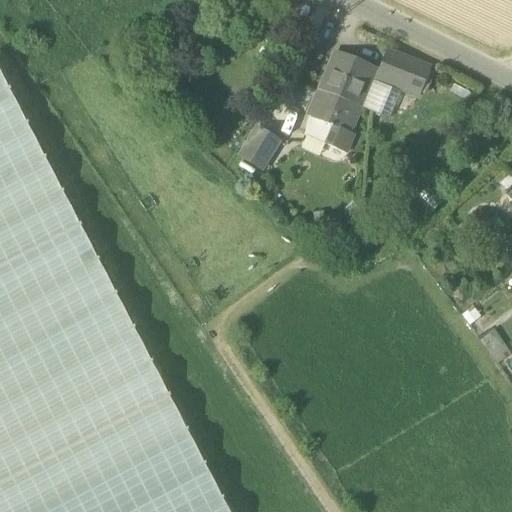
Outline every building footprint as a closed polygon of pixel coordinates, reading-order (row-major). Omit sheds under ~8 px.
[(401,89),(402,89),(412,64),(388,54),(378,79),(380,80),(383,71),(403,79),(400,88),(401,89)] [(319,93),(358,109),(371,76),(372,75),(334,59),(319,93)] [(400,93),(416,99),(427,71),(412,64),(402,89),(401,89),(400,93)] [(378,79),(371,76),(358,109),(359,109),(380,117),(392,90),(399,93),(400,93),(401,89),(400,88),(403,79),(383,71),(380,80),(378,79)] [(0,485),(168,398),(0,76),(0,485)] [(392,90),(380,117),(388,120),(400,93),(399,93),(392,90)] [(348,135),(359,109),(358,109),(319,93),(308,118),(309,119),(307,124),(304,136),(345,155),(353,137),(348,135)] [(240,158),(260,171),(277,143),(257,131),(240,158)] [(368,242),(382,256),(394,245),(381,231),(368,242)] [(481,338),(489,358),(504,352),(496,332),(481,338)] [(227,511),(168,398),(0,485),(0,511),(227,511)]
